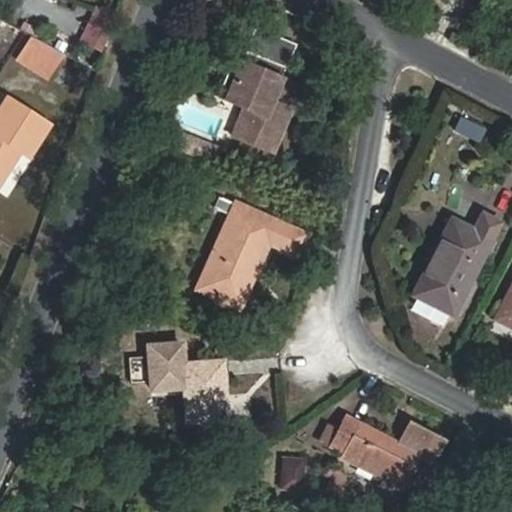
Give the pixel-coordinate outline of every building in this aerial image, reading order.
[(112,17),(94,10),(82,43),(101,49),(112,17)] [(255,33),(244,62),(257,67),(269,39),(255,33)] [(43,75),(55,52),(25,36),(13,60),(43,75)] [(229,100),(243,106),(232,135),(269,151),(281,123),(274,120),(290,81),(281,77),(267,71),(279,42),(269,39),(257,67),(244,62),(229,100)] [(279,42),(267,71),(281,77),(293,48),(279,42)] [(2,96),(0,99),(0,117),(10,101),(2,96)] [(0,117),(0,174),(16,149),(24,155),(45,123),(10,101),(0,117)] [(190,155),(195,141),(181,135),(176,150),(190,155)] [(214,148),(195,141),(190,155),(208,163),(214,148)] [(306,238),(233,204),(197,289),(235,306),(249,276),(254,278),(269,246),(296,258),(306,238)] [(452,218),(412,295),(418,297),(449,312),(453,315),(500,223),(482,213),(474,230),(452,218)] [(511,287),(496,318),(511,326),(511,287)] [(449,312),(418,297),(411,310),(442,324),(449,312)] [(221,360),(184,363),(188,422),(227,419),(221,360)] [(345,453),(341,462),(399,492),(419,453),(434,461),(444,441),(410,423),(400,443),(347,416),(331,446),(345,453)] [(269,477),(289,483),(296,460),(292,453),(277,448),(269,477)] [(349,497),(351,474),(332,472),(330,495),(349,497)] [(79,501),(74,511),(104,511),(79,501)]
